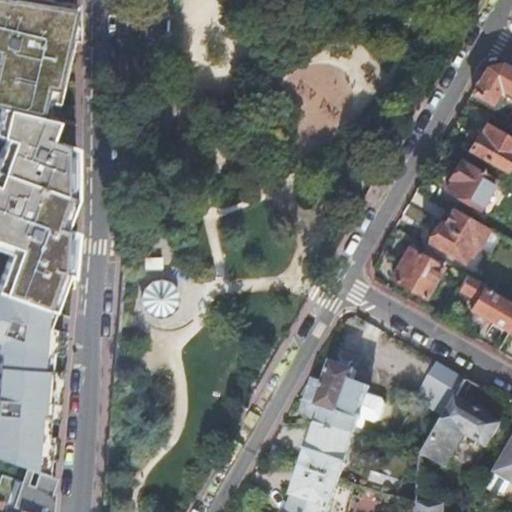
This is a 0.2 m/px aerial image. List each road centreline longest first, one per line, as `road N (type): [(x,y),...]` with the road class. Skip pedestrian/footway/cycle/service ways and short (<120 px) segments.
road 1 (residential): [(81,511),(98,246),(99,0)]
road 2 (residential): [(345,282),(487,36)]
road 3 (residential): [(213,511),(345,282)]
road 4 (residential): [(345,282),(511,378)]
